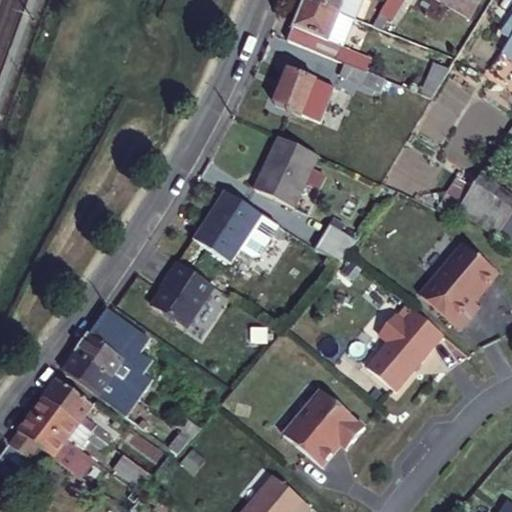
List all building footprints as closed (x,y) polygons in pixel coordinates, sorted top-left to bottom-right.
[(303,0),(292,28),(328,43),(329,42),(338,46),(342,48),(354,20),(306,0),(303,0)] [(306,0),(354,20),(362,0),(306,0)] [(395,20),(407,0),(388,0),(381,12),(395,20)] [(436,0),(471,19),(483,0),(436,0)] [(380,7),(371,4),(363,24),(372,28),(380,7)] [(322,55),(328,43),(292,28),(287,40),(301,46),(322,55)] [(511,36),(498,55),(511,65),(511,36)] [(365,72),(370,59),(342,48),(338,46),(332,59),(343,63),(365,72)] [(365,72),(343,63),(338,75),(360,84),(365,72)] [(318,125),(334,88),(288,69),(273,106),(318,125)] [(320,156),(280,137),(267,163),(271,165),(267,174),(263,172),(255,188),(295,207),(320,156)] [(496,237),(511,213),(511,198),(479,176),(456,209),(496,237)] [(280,227),(263,217),(227,194),(194,242),(230,266),(240,251),(253,259),(259,258),(280,227)] [(330,225),(314,249),(339,265),(357,243),(330,225)] [(463,245),(420,297),(460,331),(480,308),(474,303),(498,274),(463,245)] [(211,284),(174,260),(165,274),(167,275),(148,304),(183,327),(211,284)] [(151,363),(139,354),(150,339),(109,310),(106,313),(74,355),(110,380),(123,389),(131,379),(138,384),(135,388),(143,394),(152,380),(143,374),(151,363)] [(443,337),(415,313),(405,324),(396,317),(379,337),(388,344),(367,369),(396,394),(443,337)] [(74,355),(61,374),(124,419),(130,410),(103,391),(110,380),(74,355)] [(368,395),(379,381),(358,365),(348,379),(368,395)] [(41,400),(97,439),(101,433),(83,420),(91,409),(54,382),(41,400)] [(366,429),(322,392),(284,437),(322,469),(341,446),(347,439),(353,444),(366,429)] [(108,448),(97,439),(41,400),(28,418),(65,444),(77,453),(86,442),(103,454),(108,448)] [(58,454),(65,444),(28,418),(15,434),(47,457),(72,474),(73,476),(79,469),(58,454)] [(4,449),(0,454),(0,508),(1,507),(0,506),(0,503),(29,463),(38,470),(47,457),(15,434),(4,449)] [(353,444),(347,439),(341,446),(347,451),(353,444)] [(126,459),(116,474),(140,491),(152,478),(126,459)] [(65,483),(79,493),(85,484),(73,476),(72,474),(65,483)] [(309,511),(311,510),(273,479),(245,511),(309,511)]
